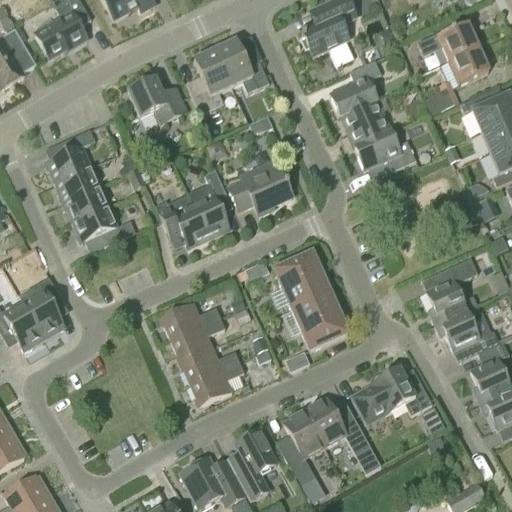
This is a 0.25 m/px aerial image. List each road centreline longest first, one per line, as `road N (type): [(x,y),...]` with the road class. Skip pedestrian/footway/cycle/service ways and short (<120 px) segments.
road 1 (residential): [(386,331),(366,352),(203,426),(90,490),(35,404),(33,388),(87,347),(89,323)]
road 2 (residential): [(0,133),(103,72),(249,6)]
road 3 (residential): [(89,323),(330,219)]
road 4 (residential): [(330,219),(335,205),(249,6)]
road 5 (residential): [(89,323),(55,271),(0,140)]
road 6 (residential): [(498,489),(419,355),(386,331)]
road 7 (residential): [(386,331),(330,219)]
